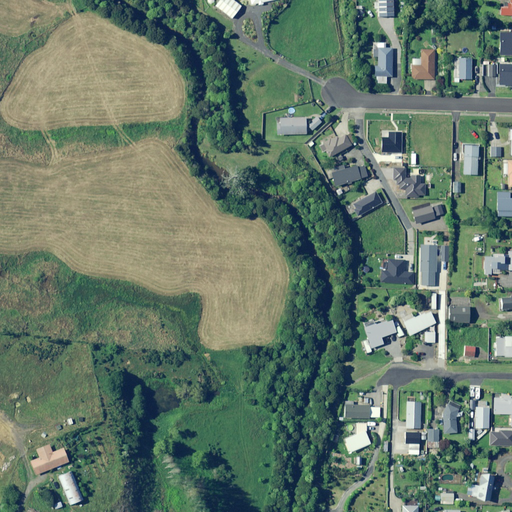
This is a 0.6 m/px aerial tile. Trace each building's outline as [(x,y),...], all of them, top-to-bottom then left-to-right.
[(240,7),(231,0),(219,0),(214,7),(230,19),(240,7)] [(392,17),(392,0),(377,0),(377,3),(375,3),(375,8),(377,8),(377,17),(392,17)] [(511,0),(508,0),(508,7),(499,7),(499,16),(511,16),(511,17),(511,16),(511,0)] [(510,34),(498,33),(498,56),(511,56),(511,42),(510,42),(510,34)] [(383,44),(372,43),(372,57),(377,57),(377,67),(373,67),(373,77),(375,77),(375,83),(385,84),(385,77),(391,77),(391,49),(383,48),(383,44)] [(434,51),(420,51),(420,60),(411,59),(410,79),(432,80),(434,51)] [(470,80),(470,59),(453,59),(453,68),(457,68),(457,80),(470,80)] [(511,65),(487,64),(487,77),(498,77),(497,85),(511,86),(511,65)] [(320,123),(316,117),(306,125),(311,131),(320,123)] [(304,134),(304,118),(278,118),(279,123),(275,123),(276,135),(304,134)] [(350,145),(344,135),(339,138),(336,134),(333,136),(321,142),(323,145),(319,147),(322,153),(324,151),(328,158),(350,145)] [(478,145),(461,145),(461,154),(462,154),(462,175),(476,175),(476,160),(477,160),(478,145)] [(500,157),(500,148),(489,147),(489,157),(500,157)] [(362,166),(356,169),(355,166),(330,174),(334,187),(366,177),(362,166)] [(463,190),(460,190),(460,183),(451,183),(451,193),(460,194),(460,193),(463,193),(463,190)] [(496,216),(511,216),(511,197),(508,196),(511,192),(509,192),(495,191),(494,211),(496,211),(496,216)] [(381,204),(374,192),(352,205),(354,209),(352,210),(356,218),(381,204)] [(429,202),(411,208),(411,213),(414,225),(443,216),(439,204),(431,207),(429,202)] [(436,245),(419,244),(418,272),(420,272),(419,287),(433,288),(436,245)] [(499,271),(511,271),(511,252),(510,254),(507,254),(507,255),(492,255),(492,257),(483,258),(483,274),(499,274),(499,271)] [(501,312),(506,311),(506,310),(511,309),(511,298),(500,299),(501,312)] [(467,324),(468,306),(463,305),(463,302),(451,301),(451,304),(448,304),(448,323),(467,324)] [(435,324),(428,310),(401,323),(408,337),(435,324)] [(395,334),(390,319),(374,324),(374,323),(362,327),(367,340),(361,342),(365,354),(370,352),(369,349),(383,344),(381,338),(395,334)] [(434,333),(423,333),(422,344),(433,344),(434,333)] [(503,357),(503,358),(511,358),(511,336),(494,336),(493,356),(503,357)] [(474,347),(463,346),(463,356),(473,357),(474,347)] [(381,389),(370,388),(368,406),(351,405),(351,402),(344,401),(343,418),(341,418),(340,421),(357,422),(378,423),(381,389)] [(509,397),(502,397),(502,399),(493,398),(492,414),(510,415),(509,427),(511,426),(511,398),(509,399),(509,397)] [(459,405),(448,400),(445,407),(445,406),(442,414),(442,434),(455,433),(454,417),(459,405)] [(487,401),(468,400),(468,410),(475,410),(474,428),(489,429),(490,408),(486,408),(487,401)] [(420,402),(404,402),(403,429),(419,430),(420,402)] [(365,424),(355,424),(355,434),(342,439),(349,454),(369,444),(365,435),(365,424)] [(427,430),(426,448),(435,448),(435,443),(437,443),(438,430),(427,430)] [(419,451),(419,432),(404,431),(403,444),(408,444),(407,451),(419,451)] [(52,452),(49,444),(35,450),(38,458),(29,462),(34,475),(68,462),(63,448),(52,452)] [(84,499),(72,471),(59,476),(70,505),(84,499)] [(493,475),(477,473),(476,485),(471,485),(470,498),(477,498),(477,502),(490,503),(493,475)] [(61,507),(50,482),(38,488),(47,508),(52,505),(54,510),(61,507)] [(452,502),(453,494),(440,494),(439,502),(452,502)]
